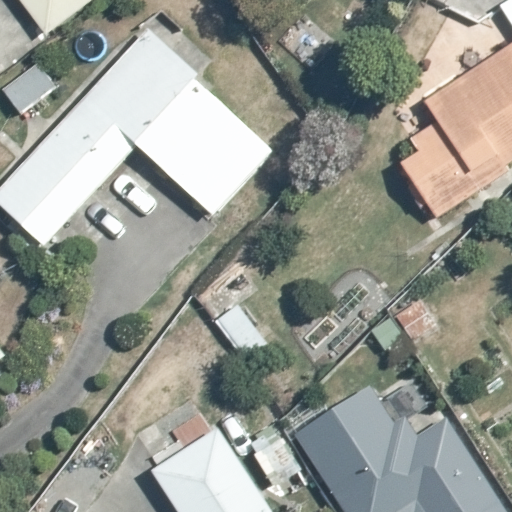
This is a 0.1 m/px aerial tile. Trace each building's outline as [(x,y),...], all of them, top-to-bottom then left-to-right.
[(19,0),(47,36),(93,0),(19,0)] [(511,0),(509,0),(500,6),(511,24),(511,39),(421,99),(436,123),(410,139),(418,151),(398,164),(434,220),(511,169),(511,0)] [(274,150),(149,30),(0,186),(0,206),(42,247),(140,145),(213,214),(274,150)] [(60,89),(38,61),(1,90),(23,118),(60,89)] [(272,340),(228,290),(206,309),(250,359),(272,340)] [(0,364),(8,358),(0,346),(0,364)] [(509,511),(448,419),(431,431),(415,406),(396,418),(373,383),(296,433),(347,511),(509,511)] [(152,471),(179,511),(273,511),(218,427),(152,471)]
